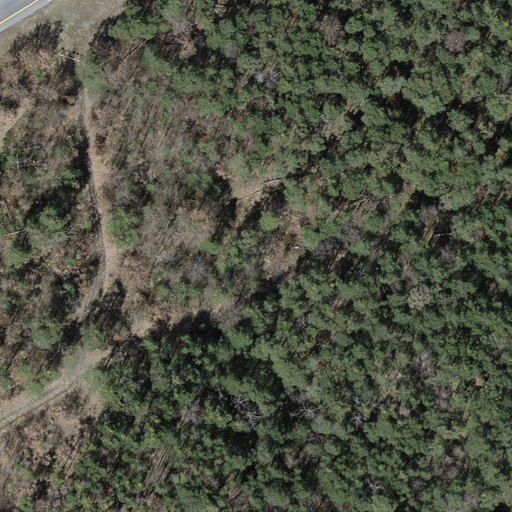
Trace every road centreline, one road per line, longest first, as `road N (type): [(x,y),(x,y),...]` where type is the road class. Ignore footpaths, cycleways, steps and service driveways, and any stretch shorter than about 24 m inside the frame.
road 1 (track): [(71,0),(97,55),(116,172),(121,339),(0,427)]
road 2 (track): [(68,377),(173,511)]
